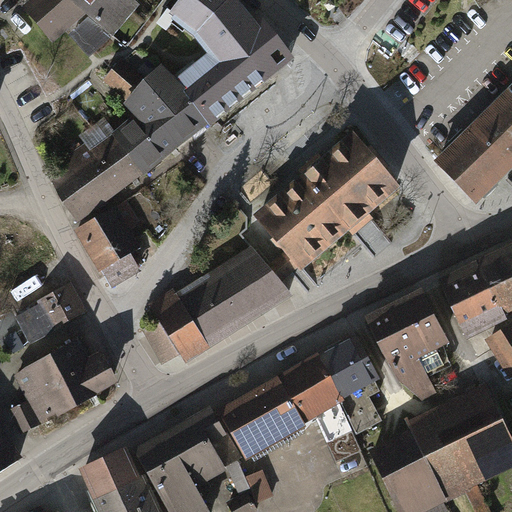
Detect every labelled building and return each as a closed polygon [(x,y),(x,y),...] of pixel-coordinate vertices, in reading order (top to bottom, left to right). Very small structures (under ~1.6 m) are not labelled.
[(82,11),(70,0),(39,0),(26,13),(54,40),(69,25),(82,11)] [(70,0),(82,11),(69,25),(98,52),(142,6),(135,0),(70,0)] [(209,56),(240,96),(302,52),(269,9),(261,14),(245,0),(186,0),(175,15),(209,56)] [(382,34),(398,48),(414,29),(398,15),(382,34)] [(240,96),(209,56),(176,82),(207,122),(240,96)] [(151,115),(176,147),(207,122),(176,82),(164,67),(143,84),(124,60),(106,74),(143,121),(151,115)] [(511,93),(476,129),(511,166),(511,93)] [(176,147),(151,115),(143,121),(116,142),(141,174),(176,147)] [(511,173),(511,166),(476,129),(442,161),(439,163),(478,205),(511,173)] [(357,130),(260,209),(306,265),(402,186),(357,130)] [(116,142),(61,186),(86,218),(141,174),(116,142)] [(122,204),(81,229),(110,276),(151,252),(122,204)] [(293,295),(264,245),(159,306),(167,318),(188,355),(293,295)] [(511,311),(511,248),(511,247),(483,261),(509,313),(511,311)] [(509,313),(483,261),(439,283),(467,339),(511,317),(509,313)] [(72,284),(16,309),(36,354),(69,340),(61,324),(85,313),(72,284)] [(425,290),(371,317),(402,380),(425,395),(441,387),(433,371),(451,362),(443,347),(451,343),(425,290)] [(170,366),(188,355),(167,318),(148,329),(170,366)] [(511,328),(488,342),(511,382),(511,381),(511,328)] [(328,356),(352,399),(379,384),(355,341),(328,356)] [(85,344),(23,374),(36,402),(18,411),(30,435),(133,386),(115,348),(92,359),(85,344)] [(284,372),(312,421),(352,399),(328,356),(324,350),(284,372)] [(312,421),(284,372),(221,407),(248,456),(312,421)] [(423,429),(380,449),(410,511),(427,511),(511,472),(511,414),(496,382),(418,419),(423,429)] [(210,410),(138,450),(173,511),(214,511),(198,483),(238,461),(210,410)] [(0,417),(0,474),(27,456),(0,417)] [(164,511),(132,446),(89,467),(111,511),(164,511)] [(243,464),(232,467),(241,495),(233,498),(237,511),(261,511),(258,501),(275,495),(267,469),(247,475),(243,464)]
